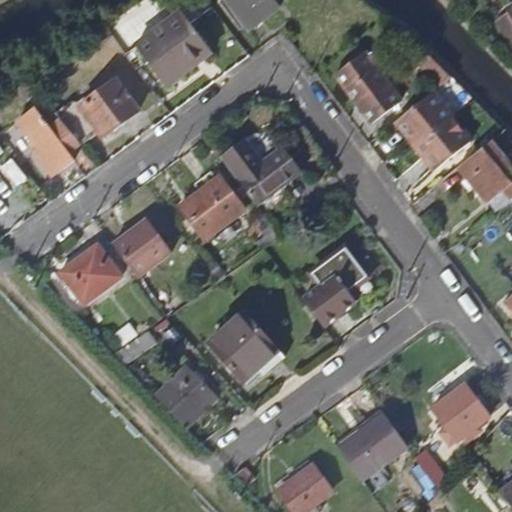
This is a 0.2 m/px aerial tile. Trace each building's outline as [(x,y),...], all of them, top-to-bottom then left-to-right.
[(225,0),(248,31),(279,8),(272,0),(225,0)] [(511,8),(494,20),(511,48),(511,8)] [(182,68),(208,49),(181,13),(135,47),(165,87),(185,72),(182,68)] [(372,123),(402,103),(374,67),(382,60),(376,51),(368,57),(361,48),(346,59),(350,63),(335,73),(372,123)] [(427,73),(439,63),(428,52),(416,62),(427,73)] [(439,63),(427,73),(441,88),(452,77),(439,63)] [(62,121),(81,144),(82,146),(99,133),(103,137),(139,111),(115,81),(62,121)] [(433,94),(397,121),(436,171),(472,142),(433,94)] [(81,144),(62,121),(51,129),(36,109),(17,122),(56,174),(74,160),(69,153),(81,144)] [(270,153),(277,143),(258,129),(251,140),(270,153)] [(511,175),(510,177),(504,169),(509,165),(489,142),(459,166),(468,177),(472,174),(484,189),(480,192),(487,202),(504,189),(511,198),(511,175)] [(239,181),(257,205),(302,172),(283,148),(239,181)] [(205,240),(245,211),(219,177),(180,207),(205,240)] [(496,213),(511,199),(511,198),(504,189),(487,202),(496,213)] [(112,245),(134,274),(173,245),(150,216),(112,245)] [(84,305),(122,277),(98,245),(60,273),(84,305)] [(304,299),(325,327),(358,303),(348,290),(367,277),(346,249),(313,273),(322,285),(304,299)] [(511,315),(511,298),(503,306),(511,315)] [(244,381),(278,349),(245,312),(210,344),(244,381)] [(145,332),(114,354),(124,364),(154,344),(145,332)] [(156,396),(187,427),(217,397),(186,367),(156,396)] [(457,441),(489,417),(465,385),(433,409),(457,441)] [(338,448),(361,479),(407,446),(385,415),(338,448)] [(293,511),(302,511),(332,491),(314,466),(279,492),(293,511)] [(511,484),(501,493),(511,507),(511,484)]
